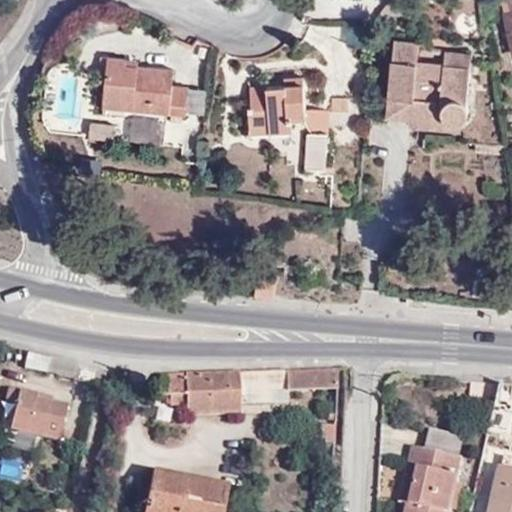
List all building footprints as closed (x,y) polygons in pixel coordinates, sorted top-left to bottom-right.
[(511,0),(501,0),(511,47),(511,0)] [(465,115),(472,66),(444,64),(442,80),(415,77),(419,42),(394,40),(387,113),(411,115),(412,110),(445,113),(450,120),(459,120),(465,115)] [(186,114),(189,86),(173,85),(173,68),(125,63),(125,58),(108,56),(105,105),(186,114)] [(267,95),(251,95),(251,106),(248,107),(250,133),(307,129),(304,78),(284,78),(284,86),(267,86),(267,95)] [(250,87),(251,95),(267,95),(267,86),(250,87)] [(332,109),(347,109),(348,97),(332,97),(332,109)] [(117,124),(92,121),(91,135),(115,138),(117,124)] [(257,280),(275,291),(275,277),(257,275),(257,280)] [(275,297),(275,291),(257,280),(256,296),(275,297)] [(339,390),(339,370),(287,371),(288,392),(339,390)] [(288,392),(287,371),(238,373),(239,406),(276,406),(288,405),(288,392)] [(239,406),(238,373),(184,375),(186,404),(186,414),(239,413),(239,406)] [(184,375),(155,375),(156,396),(168,396),(168,405),(186,404),(184,375)] [(4,406),(15,407),(18,392),(8,389),(4,406)] [(18,392),(15,407),(9,430),(58,442),(66,408),(51,405),(34,401),(35,395),(18,391),(18,392)] [(34,401),(51,405),(52,399),(35,395),(34,401)] [(430,431),(426,450),(460,458),(465,438),(430,431)] [(411,506),(422,449),(412,447),(400,502),(407,505),(411,506)] [(426,450),(422,449),(411,506),(407,505),(405,511),(448,511),(451,511),(456,485),(462,458),(460,458),(426,450)] [(502,467),(511,470),(511,457),(504,456),(502,467)] [(511,511),(511,470),(502,467),(491,511),(511,511)] [(219,511),(222,501),(225,488),(151,472),(147,487),(137,485),(132,509),(142,511),(219,511)] [(457,511),(463,486),(456,485),(451,511),(455,511),(457,511)] [(222,501),(219,511),(226,511),(228,503),(222,501)]
